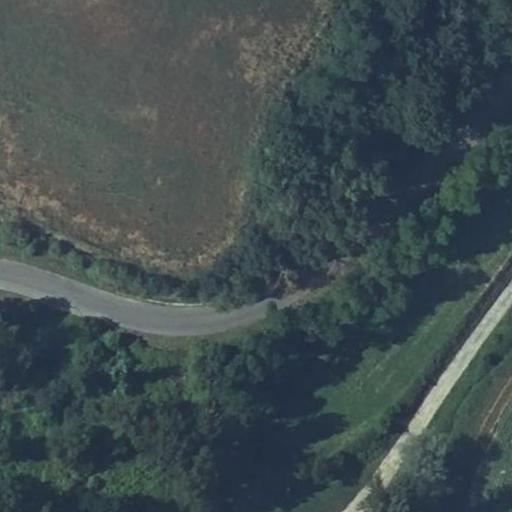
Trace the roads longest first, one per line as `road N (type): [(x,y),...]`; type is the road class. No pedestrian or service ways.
road 1 (tertiary): [(511,76),(266,304),(208,323),(164,323),(0,277)]
road 2 (track): [(345,511),(511,289)]
